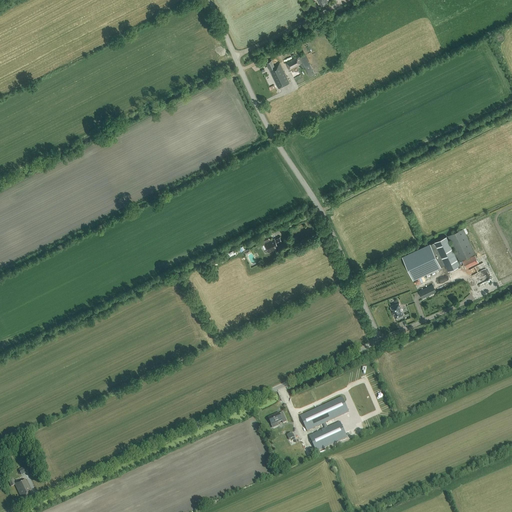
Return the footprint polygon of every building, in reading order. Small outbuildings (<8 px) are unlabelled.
[(316,74),(306,54),(300,57),(299,56),(286,63),(289,70),(300,64),(302,68),(304,67),(309,77),(316,74)] [(279,88),(289,83),(280,63),(274,66),(272,60),(267,62),(268,64),(267,64),(279,88)] [(460,260),(474,254),(463,229),(448,236),(460,260)] [(270,240),(267,233),(261,236),(262,239),(259,240),(261,243),(263,242),(263,243),(270,240)] [(460,266),(446,237),(434,242),(448,271),(460,266)] [(279,248),(277,245),(280,244),(280,243),(282,242),(280,238),(275,240),(274,239),(264,244),(268,253),(279,248)] [(413,280),(441,267),(430,243),(402,256),(413,280)] [(466,268),(478,262),(475,255),(463,261),(466,268)] [(422,298),(436,292),(433,285),(419,292),(422,298)] [(399,303),(390,306),(395,318),(404,315),(399,303)] [(326,424),(341,416),(349,413),(342,397),(300,417),(307,432),(323,425),(325,429),(309,437),(316,452),(347,438),(340,422),(328,428),(326,424)] [(279,414),(269,418),(274,429),(280,426),(279,423),(282,422),(283,424),(287,423),(283,414),(280,415),(279,414)] [(297,443),(293,435),(287,437),(289,441),(287,441),(289,445),(290,444),(291,445),(297,443)] [(23,500),(32,496),(30,492),(31,491),(25,479),(15,484),(13,480),(9,481),(11,487),(15,485),(20,496),(21,496),(23,500)]
